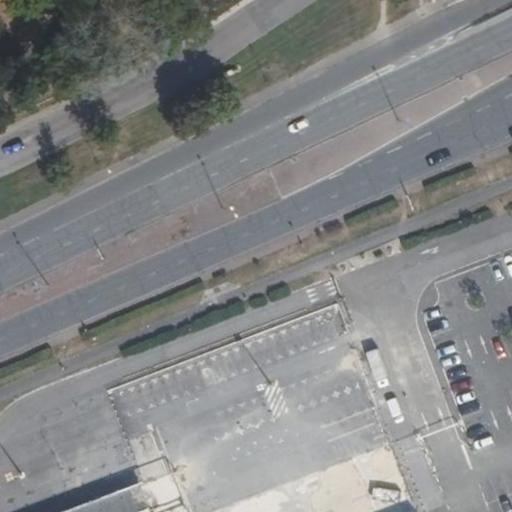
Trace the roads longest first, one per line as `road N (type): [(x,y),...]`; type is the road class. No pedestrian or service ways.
road 1 (secondary): [(511,33),(0,266)]
road 2 (secondary): [(0,340),(348,195),(511,114)]
